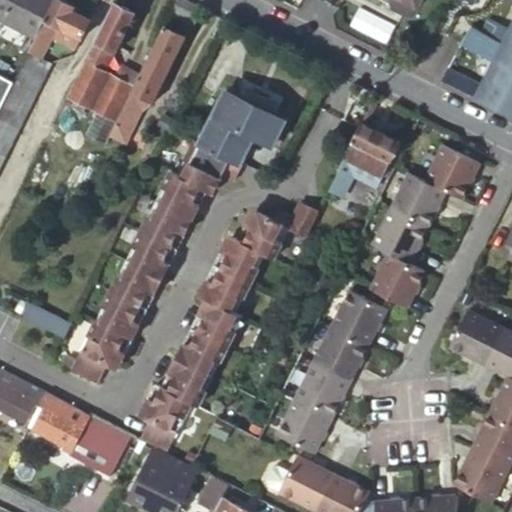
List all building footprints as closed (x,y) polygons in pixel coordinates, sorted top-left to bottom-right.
[(52,0),(35,36),(0,107),(0,158),(3,160),(50,66),(40,61),(50,41),(56,30),(79,41),(80,41),(89,22),(85,20),(75,15),(77,11),(71,8),(73,5),(61,0),(52,0)] [(0,0),(0,17),(35,36),(52,0),(0,0)] [(193,21),(201,7),(187,0),(177,0),(172,11),(193,21)] [(389,0),(389,1),(391,6),(406,13),(410,11),(412,7),(415,9),(419,0),(389,0)] [(115,3),(96,40),(116,51),(136,13),(115,3)] [(511,31),(511,32),(488,20),(481,32),(469,26),(459,45),(471,51),(495,64),(482,88),(446,70),(440,82),(465,95),(511,117),(511,31)] [(185,39),(163,28),(140,75),(134,85),(131,92),(151,103),(185,39)] [(74,52),(79,41),(56,30),(50,41),(74,52)] [(96,40),(86,61),(104,70),(116,51),(96,40)] [(85,107),(115,123),(125,103),(131,92),(134,85),(116,76),(104,70),(86,61),(67,98),(74,101),(72,107),(82,112),(85,107)] [(122,66),(116,76),(134,85),(140,75),(122,66)] [(0,106),(12,82),(0,75),(0,106)] [(231,91),(203,143),(241,163),(253,139),(272,148),(286,119),(231,91)] [(125,103),(115,123),(131,130),(140,113),(151,103),(131,92),(125,103)] [(170,127),(174,120),(162,113),(150,136),(163,142),(170,127)] [(124,144),(131,130),(115,123),(108,136),(124,144)] [(361,128),(348,155),(344,162),(382,180),(399,147),(361,128)] [(226,179),(237,184),(246,165),(241,163),(203,143),(197,140),(187,160),(178,156),(169,173),(209,193),(217,197),(226,179)] [(440,146),(422,182),(442,192),(458,200),(476,165),(440,146)] [(382,180),(344,162),(337,176),(345,179),(347,175),(376,190),(382,180)] [(209,193),(169,173),(155,202),(194,222),(209,193)] [(442,192),(422,182),(404,174),(368,246),(385,255),(405,264),(442,192)] [(194,222),(155,202),(139,232),(179,251),(194,222)] [(298,218),(292,231),(305,238),(320,212),(302,202),(294,216),(298,218)] [(267,254),(277,259),(292,231),(298,218),(294,216),(293,216),(280,208),(274,220),(256,210),(254,211),(240,240),(263,252),(267,254)] [(511,224),(498,254),(511,260),(511,224)] [(179,251),(139,232),(124,262),(163,282),(179,251)] [(213,264),(253,284),(261,268),(256,266),(263,252),(240,240),(228,235),(213,264)] [(405,264),(385,255),(368,290),(404,309),(422,273),(405,264)] [(124,262),(109,291),(148,311),(163,282),(124,262)] [(245,300),(253,284),(213,264),(199,294),(206,298),(233,311),(240,298),(245,300)] [(109,291),(93,321),(133,340),(148,311),(109,291)] [(383,310),(346,292),(275,437),(311,456),(383,310)] [(230,348),(245,317),(238,313),(233,311),(206,298),(191,329),(230,348)] [(24,303),(17,316),(41,329),(60,338),(67,324),(24,303)] [(445,349),(505,378),(511,381),(511,334),(465,311),(445,349)] [(73,361),(68,370),(101,386),(111,367),(118,370),(133,340),(93,321),(73,361)] [(191,329),(177,358),(210,374),(217,361),(222,363),(230,348),(191,329)] [(68,370),(73,361),(65,357),(60,366),(68,370)] [(162,388),(194,404),(201,408),(209,391),(204,388),(210,374),(177,358),(162,388)] [(26,383),(0,369),(0,410),(25,423),(42,390),(26,383)] [(511,381),(505,378),(452,486),(490,505),(511,459),(511,381)] [(155,384),(140,414),(151,419),(141,438),(170,452),(194,404),(162,388),(155,384)] [(66,455),(87,465),(103,435),(90,428),(82,424),(87,414),(50,395),(33,427),(70,446),(66,455)] [(124,446),(129,435),(95,418),(90,428),(103,435),(124,446)] [(107,475),(124,446),(103,435),(87,465),(107,475)] [(186,486),(195,469),(155,448),(146,465),(186,486)] [(357,511),(366,494),(294,457),(275,495),(308,511),(357,511)] [(150,511),(172,511),(186,486),(146,465),(144,464),(125,499),(150,511)] [(228,486),(208,476),(195,502),(214,511),(221,499),(228,486)] [(453,511),(453,496),(372,502),(373,511),(453,511)] [(214,511),(247,511),(221,499),(214,511)]
